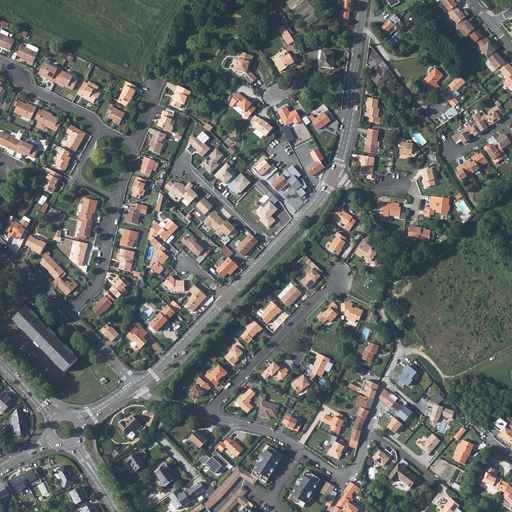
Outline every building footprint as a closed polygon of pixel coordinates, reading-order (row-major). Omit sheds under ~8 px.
[(349,0),(343,0),(343,5),(340,25),(347,26),(351,0),(349,0)] [(449,11),(455,6),(460,1),(459,0),(440,0),(442,2),(449,11)] [(464,17),(468,14),(464,10),(461,13),(455,6),(449,11),(447,12),(450,15),(457,24),(464,17)] [(315,12),(305,20),(309,26),(319,18),(315,12)] [(394,15),(380,29),(385,34),(399,20),(394,15)] [(459,29),(465,36),(468,34),(476,27),(472,21),(469,23),(467,21),(464,17),(457,24),(454,26),(457,30),(459,29)] [(293,42),(284,27),(277,31),(288,47),(294,43),(293,42)] [(476,27),(468,34),(478,45),(486,39),(479,31),(479,30),(476,27)] [(1,28),(0,29),(0,44),(8,49),(13,39),(6,35),(8,32),(1,28)] [(483,53),(487,58),(494,51),(498,48),(495,43),(493,45),(492,46),(488,42),(490,41),(487,38),(486,39),(478,45),(476,47),(482,55),(483,53)] [(20,44),(15,54),(31,62),(36,52),(35,52),(24,47),(20,44)] [(24,47),(35,52),(37,49),(36,48),(27,44),(26,44),(24,47)] [(322,51),(320,67),(332,68),(334,52),(322,51)] [(494,51),(487,58),(489,61),(492,65),(491,66),(494,71),(498,67),(505,61),(502,57),(501,58),(494,51)] [(252,73),(241,52),(240,52),(239,59),(240,59),(237,70),(248,74),(247,76),(252,73)] [(255,56),(241,52),(252,73),(253,72),(250,69),(252,63),(253,63),(255,56)] [(280,73),(286,69),(286,68),(289,66),(290,68),(295,65),(294,63),(291,58),(289,55),(288,56),(286,53),(283,55),(284,57),(275,62),(278,66),(276,67),(280,73)] [(383,61),(377,66),(382,72),(385,70),(386,72),(389,69),(383,61)] [(509,64),(508,64),(505,61),(498,67),(501,71),(501,72),(507,79),(511,75),(511,68),(511,67),(509,64)] [(42,63),(36,73),(42,75),(42,74),(45,75),(44,78),(49,80),(55,68),(47,63),(46,65),(42,63)] [(49,80),(52,82),(59,68),(56,66),(55,68),(49,80)] [(377,66),(371,71),(375,77),(372,79),(377,86),(390,76),(385,70),(382,72),(377,66)] [(429,91),(433,95),(441,87),(437,83),(444,76),(436,68),(430,74),(431,76),(425,83),(430,88),(429,91)] [(62,71),(56,84),(61,86),(63,84),(65,86),(65,87),(70,89),(75,79),(70,77),(71,75),(62,71)] [(252,73),(247,76),(247,79),(252,84),(256,81),(252,73)] [(511,75),(507,79),(503,83),(506,88),(508,86),(511,90),(511,75)] [(444,125),(459,113),(454,106),(464,98),(458,90),(467,83),(461,76),(440,92),(452,107),(438,118),(444,125)] [(84,82),(77,94),(82,96),(83,95),(84,93),(88,95),(87,97),(86,98),(94,103),(97,97),(98,98),(101,93),(97,90),(99,86),(90,82),(89,84),(84,82)] [(136,91),(138,87),(128,82),(124,89),(125,90),(121,97),(118,95),(115,99),(128,106),(129,103),(130,103),(134,95),(135,96),(137,91),(136,91)] [(178,85),(177,88),(190,94),(190,93),(188,92),(188,90),(178,85)] [(175,99),(172,97),(169,104),(179,108),(182,103),(184,104),(186,99),(187,100),(190,94),(177,88),(175,92),(176,92),(175,96),(176,96),(175,99)] [(241,96),(238,93),(232,100),(229,105),(232,107),(235,104),(239,107),(239,108),(245,113),(243,115),(244,116),(244,117),(245,118),(246,118),(247,118),(248,117),(249,116),(255,109),(248,104),(249,103),(241,96)] [(367,97),(366,106),(367,106),(366,116),(369,116),(368,121),(378,122),(379,117),(376,117),(378,108),(376,107),(377,98),(367,97)] [(30,106),(24,103),(18,100),(12,111),(28,119),(34,106),(30,105),(30,106)] [(106,115),(114,119),(116,120),(115,122),(119,125),(125,113),(111,106),(106,115)] [(489,111),(491,114),(486,117),(488,120),(492,125),(499,119),(496,114),(500,112),(498,108),(496,106),(489,111)] [(50,130),(54,131),(58,125),(54,123),(56,119),(44,113),(44,111),(41,110),(40,111),(35,120),(34,122),(36,122),(34,126),(41,129),(43,126),(50,130)] [(329,110),(315,119),(313,115),(309,117),(318,130),(334,118),(329,110)] [(159,120),(157,125),(163,127),(165,130),(172,133),(173,129),(172,125),(170,125),(174,115),(164,111),(162,116),(163,116),(161,121),(159,120)] [(254,116),(249,122),(252,125),(257,118),(254,116)] [(480,132),(486,128),(483,123),(485,122),(481,117),(473,122),(480,132)] [(257,118),(252,125),(256,128),(255,129),(265,137),(273,128),(263,120),(262,121),(258,118),(257,118)] [(207,122),(204,126),(210,130),(212,126),(207,122)] [(469,133),(471,132),(474,136),(480,132),(473,122),(465,128),(469,133)] [(71,135),(65,146),(76,151),(86,133),(71,125),(68,130),(72,133),(71,135)] [(288,129),(285,130),(290,143),(294,140),(288,129)] [(363,145),(362,152),(373,153),(374,147),(375,147),(377,130),(366,129),(364,145),(363,145)] [(18,139),(21,133),(18,132),(16,132),(14,138),(0,130),(0,143),(13,150),(18,140),(18,139)] [(167,135),(155,130),(151,140),(153,141),(149,150),(160,154),(164,144),(162,143),(163,139),(165,139),(167,135)] [(460,139),(463,144),(469,140),(466,135),(462,130),(454,135),(458,141),(460,139)] [(511,132),(506,136),(504,134),(495,141),(496,143),(501,150),(510,143),(511,146),(511,132)] [(191,145),(196,150),(196,151),(202,157),(209,149),(204,143),(202,145),(197,139),(190,136),(187,144),(191,145)] [(29,138),(26,138),(24,140),(23,141),(18,139),(18,140),(13,150),(23,155),(24,152),(27,154),(26,155),(31,157),(36,147),(35,147),(35,145),(35,143),(34,140),(29,138)] [(400,142),(398,153),(404,154),(405,153),(410,153),(413,157),(419,152),(412,143),(400,142)] [(501,150),(496,143),(490,147),(488,145),(484,148),(495,164),(502,159),(500,156),(504,153),(501,150)] [(72,153),(59,146),(57,150),(59,151),(57,156),(57,157),(58,158),(55,163),(61,166),(60,168),(65,171),(69,164),(67,163),(68,161),(69,162),(71,158),(70,157),(72,153)] [(216,148),(199,165),(203,168),(204,168),(205,169),(210,175),(226,158),(216,148)] [(487,163),(481,153),(476,157),(475,155),(471,158),(473,162),(478,169),(487,163)] [(360,155),(359,159),(362,160),(361,169),(360,174),(371,176),(373,157),(360,155)] [(145,161),(141,171),(150,175),(152,169),(156,171),(159,163),(156,161),(145,156),(143,160),(145,161)] [(318,159),(306,168),(312,177),(324,168),(318,159)] [(465,163),(466,163),(463,166),(469,175),(473,173),(478,169),(473,162),(470,164),(468,161),(465,163)] [(262,163),(257,167),(266,178),(269,175),(262,163)] [(216,175),(227,186),(235,179),(227,171),(231,167),(227,164),(216,175)] [(455,174),(460,181),(466,178),(469,175),(463,166),(459,168),(459,167),(456,169),(458,172),(455,174)] [(282,176),(288,183),(300,197),(305,192),(302,188),(303,187),(304,188),(306,186),(302,179),(300,181),(298,178),(301,176),(293,167),(288,171),(289,172),(288,173),(287,172),(282,176)] [(431,167),(420,170),(423,181),(422,182),(424,187),(434,184),(432,180),(433,179),(431,171),(432,171),(431,167)] [(52,170),(50,174),(43,186),(46,188),(46,187),(49,188),(48,188),(50,191),(52,192),(54,192),(56,187),(56,186),(59,179),(60,180),(62,176),(52,170)] [(227,186),(227,187),(236,197),(250,183),(241,173),(235,179),(227,186)] [(147,180),(138,176),(134,186),(135,186),(133,192),(134,192),(133,196),(140,199),(141,195),(143,195),(146,190),(144,189),(147,180)] [(288,183),(282,176),(272,184),(278,192),(288,183)] [(258,180),(253,185),(264,196),(269,191),(258,180)] [(180,201),(183,198),(191,189),(194,186),(190,183),(185,187),(183,184),(176,183),(174,185),(171,182),(166,187),(180,201)] [(198,196),(191,189),(183,198),(189,205),(198,196)] [(279,201),(273,196),(261,207),(263,209),(258,214),(262,219),(260,220),(268,229),(276,221),(272,217),(278,210),(274,206),(279,201)] [(448,198),(430,196),(430,201),(432,203),(432,204),(429,204),(429,209),(435,210),(434,212),(440,213),(439,214),(446,215),(446,214),(447,210),(448,210),(448,204),(447,204),(448,198)] [(80,212),(79,217),(81,217),(92,220),(94,210),(96,210),(98,201),(84,198),(82,203),(83,203),(81,213),(80,212)] [(204,199),(197,207),(205,216),(213,208),(204,199)] [(379,203),(379,208),(381,208),(380,216),(388,217),(388,215),(399,216),(400,207),(398,207),(398,203),(390,202),(390,205),(379,203)] [(129,216),(127,216),(125,221),(138,224),(142,208),(132,206),(130,214),(129,216)] [(341,206),(334,217),(347,226),(353,217),(343,211),(344,209),(341,206)] [(210,227),(216,232),(226,223),(217,214),(218,213),(215,211),(203,222),(210,227)] [(9,216),(4,225),(8,228),(6,232),(9,234),(8,235),(12,237),(16,240),(17,238),(21,240),(27,229),(29,224),(22,220),(19,224),(15,222),(14,223),(11,222),(13,218),(9,216)] [(92,220),(81,217),(80,221),(83,222),(79,237),(85,238),(87,237),(87,236),(90,236),(94,220),(92,220)] [(151,231),(151,235),(154,238),(158,234),(166,241),(179,228),(170,221),(162,230),(153,222),(151,231)] [(216,232),(216,233),(221,238),(225,234),(228,237),(231,234),(234,237),(239,233),(228,221),(226,223),(216,232)] [(409,226),(408,236),(419,237),(418,239),(428,240),(430,230),(420,228),(420,227),(409,226)] [(121,237),(120,244),(133,246),(134,241),(137,238),(138,231),(125,228),(124,233),(125,233),(124,238),(121,237)] [(27,229),(21,240),(24,242),(30,231),(27,229)] [(249,233),(234,249),(243,257),(257,241),(249,233)] [(339,234),(329,250),(339,256),(342,251),(341,251),(346,243),(345,242),(347,239),(339,234)] [(154,238),(151,235),(149,240),(160,250),(155,255),(155,256),(154,257),(154,260),(151,262),(150,267),(159,275),(164,270),(162,268),(162,266),(169,258),(164,253),(167,249),(160,243),(154,238)] [(31,236),(27,245),(36,250),(35,251),(42,254),(48,242),(42,239),(41,241),(31,236)] [(200,254),(205,258),(211,252),(206,248),(205,249),(192,237),(189,240),(186,237),(181,242),(197,257),(200,254)] [(88,243),(74,240),(73,245),(76,246),(73,259),(76,260),(76,262),(79,265),(82,266),(83,261),(84,262),(86,252),(85,251),(85,248),(87,248),(88,243)] [(356,254),(362,258),(362,257),(368,261),(368,262),(374,266),(376,266),(380,259),(376,256),(377,254),(371,250),(373,248),(365,243),(362,249),(360,247),(356,254)] [(225,245),(221,250),(229,257),(233,253),(225,245)] [(135,251),(121,248),(120,252),(118,252),(117,257),(119,258),(118,259),(122,260),(122,262),(121,262),(120,263),(119,268),(131,270),(135,251)] [(47,253),(41,264),(43,266),(51,257),(47,253)] [(51,257),(43,266),(42,266),(45,269),(46,269),(56,279),(59,276),(65,271),(51,257)] [(226,261),(216,271),(223,277),(233,267),(235,269),(237,266),(229,258),(226,261)] [(323,273),(315,265),(313,266),(312,268),(312,269),(307,275),(308,276),(304,280),(303,279),(300,282),(308,290),(311,287),(312,287),(316,283),(315,282),(320,277),(320,276),(323,273)] [(114,285),(110,289),(119,298),(122,294),(121,293),(126,289),(124,287),(126,285),(127,286),(130,283),(124,276),(121,279),(118,275),(112,281),(117,286),(115,287),(114,285)] [(56,279),(53,282),(58,287),(60,285),(63,289),(62,290),(66,294),(69,294),(79,285),(74,280),(71,283),(69,281),(68,281),(67,281),(66,281),(64,282),(59,276),(56,279)] [(171,276),(165,283),(168,286),(167,287),(172,290),(175,290),(175,292),(185,291),(185,281),(178,281),(178,282),(176,282),(175,281),(175,279),(171,276)] [(195,285),(190,291),(193,295),(188,300),(190,301),(186,305),(193,312),(197,308),(197,307),(198,305),(199,306),(208,298),(195,285)] [(293,286),(281,300),(288,307),(301,294),(293,286)] [(115,299),(109,293),(106,295),(98,302),(99,303),(93,309),(99,315),(104,311),(104,312),(111,305),(113,302),(112,302),(115,299)] [(174,301),(169,306),(173,309),(178,304),(174,301)] [(258,314),(260,316),(268,324),(278,313),(279,314),(281,311),(272,302),(263,312),(261,310),(258,313),(258,314)] [(321,313),(317,318),(323,324),(328,319),(331,322),(337,315),(334,312),(337,310),(337,306),(333,302),(328,306),(329,308),(323,314),(321,313)] [(349,302),(345,302),(345,316),(347,317),(346,319),(354,323),(355,320),(358,321),(360,318),(363,311),(357,309),(356,310),(352,307),(353,304),(349,302)] [(178,304),(173,309),(177,313),(182,308),(178,304)] [(168,305),(149,325),(157,332),(175,312),(173,309),(168,305)] [(78,359),(73,354),(74,353),(79,358),(83,354),(78,349),(76,350),(74,348),(71,350),(71,351),(66,346),(67,345),(65,347),(56,337),(57,335),(56,336),(54,333),(49,328),(50,328),(48,329),(38,319),(40,318),(40,317),(39,318),(37,316),(37,315),(37,316),(32,311),(33,310),(31,312),(26,307),(27,306),(13,319),(15,318),(19,323),(18,324),(19,324),(26,331),(26,332),(27,331),(36,341),(35,342),(36,342),(36,341),(43,349),(44,348),(54,358),(53,359),(60,366),(60,367),(61,366),(66,370),(65,372),(78,359),(78,358),(78,359)] [(257,323),(253,320),(242,332),(244,334),(241,337),(248,344),(252,339),(251,338),(252,336),(253,337),(258,332),(259,332),(262,329),(257,323)] [(107,323),(101,330),(105,333),(113,340),(120,334),(112,325),(111,327),(107,323)] [(133,331),(128,337),(134,343),(135,341),(138,344),(137,346),(141,349),(148,342),(144,338),(148,334),(142,327),(139,331),(136,334),(133,331)] [(246,349),(238,341),(232,348),(232,349),(225,357),(233,365),(238,360),(237,359),(239,357),(240,357),(244,354),(243,353),(246,349)] [(365,349),(362,358),(371,362),(373,356),(372,356),(373,353),(374,353),(376,354),(379,346),(374,344),(370,342),(367,349),(365,349)] [(329,362),(330,359),(326,357),(318,353),(316,358),(317,358),(315,362),(316,363),(312,372),(322,377),(325,370),(328,372),(330,371),(333,364),(329,362)] [(272,366),(271,365),(262,374),(266,378),(271,373),(272,375),(275,373),(280,378),(283,378),(288,373),(287,372),(289,370),(281,362),(278,365),(274,361),(272,364),(273,365),(272,366)] [(399,381),(397,383),(403,388),(405,386),(407,388),(413,381),(412,380),(417,374),(414,371),(416,368),(411,364),(409,367),(408,366),(403,373),(404,374),(399,381)] [(219,383),(218,382),(217,381),(222,376),(223,377),(227,373),(219,365),(214,370),(213,370),(210,373),(208,372),(205,375),(216,386),(219,383)] [(359,365),(355,370),(362,374),(365,369),(359,365)] [(300,380),(297,381),(293,384),(299,392),(309,384),(310,386),(315,383),(309,374),(305,377),(304,375),(299,378),(300,380)] [(186,394),(192,399),(195,396),(197,395),(199,397),(205,390),(207,391),(210,388),(199,377),(196,381),(198,382),(191,389),(186,394)] [(374,397),(379,385),(367,380),(367,381),(366,383),(365,382),(363,386),(361,389),(360,389),(359,392),(365,395),(374,398),(374,397)] [(244,393),(236,401),(247,413),(253,407),(249,402),(251,400),(250,399),(255,393),(250,388),(244,394),(244,393)] [(391,394),(384,390),(379,399),(390,408),(398,399),(392,394),(391,394)] [(0,396),(0,409),(3,412),(14,401),(5,392),(0,396)] [(260,393),(257,406),(261,407),(259,416),(267,418),(268,416),(270,416),(276,418),(279,405),(264,401),(266,396),(263,396),(263,393),(260,393)] [(374,401),(374,398),(365,395),(364,397),(361,395),(356,403),(359,405),(361,406),(358,414),(359,415),(355,422),(356,422),(362,425),(368,414),(374,401)] [(434,409),(430,421),(439,424),(441,418),(452,421),(455,412),(438,407),(438,405),(430,401),(428,407),(434,409)] [(405,406),(398,416),(406,423),(413,413),(405,406)] [(343,415),(337,412),(333,419),(326,415),(322,421),(329,425),(331,424),(332,425),(330,429),(338,434),(341,429),(340,428),(344,421),(341,420),(343,415)] [(12,414),(14,432),(17,432),(18,435),(25,435),(25,431),(27,431),(25,413),(12,414)] [(285,426),(289,429),(289,428),(293,430),(297,432),(302,423),(291,416),(290,417),(286,414),(282,423),(286,425),(285,426)] [(123,421),(118,425),(127,434),(128,434),(132,430),(139,423),(132,415),(125,422),(123,421)] [(381,417),(378,421),(380,423),(386,429),(393,422),(384,415),(381,417)] [(393,422),(386,429),(394,436),(395,437),(405,426),(397,418),(393,422)] [(500,418),(491,425),(502,432),(499,435),(511,443),(511,430),(505,426),(508,423),(500,418)] [(358,442),(362,425),(356,422),(355,422),(349,444),(357,447),(357,445),(358,442)] [(462,428),(454,437),(458,440),(466,431),(463,427),(462,428)] [(196,431),(189,438),(200,448),(206,441),(196,431)] [(417,446),(428,454),(441,440),(431,434),(424,443),(422,441),(417,446)] [(232,440),(228,437),(223,443),(222,442),(217,447),(221,451),(225,447),(236,456),(243,449),(232,439),(232,440)] [(458,453),(455,460),(464,463),(469,452),(470,452),(474,443),(463,439),(461,444),(460,444),(457,452),(458,453)] [(330,448),(328,454),(339,459),(342,454),(341,454),(343,450),(345,452),(348,448),(335,441),(331,449),(330,448)] [(282,455),(269,446),(254,469),(255,469),(251,474),(238,465),(235,469),(232,472),(229,476),(225,481),(223,482),(215,490),(209,496),(205,500),(202,503),(205,507),(206,508),(207,509),(220,497),(241,476),(254,484),(258,478),(260,480),(261,478),(266,482),(275,468),(273,467),(275,464),(276,464),(278,462),(279,463),(281,459),(280,459),(282,455)] [(398,460),(396,452),(394,450),(391,453),(386,449),(383,452),(379,449),(375,454),(373,455),(373,456),(375,458),(375,463),(380,463),(387,468),(392,460),(395,463),(398,460)] [(137,452),(126,460),(129,464),(130,463),(135,470),(145,464),(138,455),(137,452)] [(235,469),(217,452),(213,457),(212,456),(204,464),(214,473),(223,464),(232,472),(235,469)] [(165,463),(151,473),(161,488),(174,479),(167,470),(169,469),(165,463)] [(399,464),(388,477),(394,482),(398,478),(410,487),(417,478),(399,464)] [(59,468),(54,470),(63,488),(73,483),(65,467),(60,469),(59,468)] [(497,490),(498,489),(502,480),(502,479),(497,477),(495,479),(494,479),(494,478),(491,477),(495,470),(489,467),(484,476),(480,474),(478,479),(493,486),(492,488),(497,490)] [(34,468),(22,474),(27,484),(35,480),(37,484),(41,482),(39,478),(34,468)] [(311,476),(306,472),(296,486),(298,487),(297,490),(296,490),(294,492),(293,491),(291,495),(292,495),(289,499),(303,508),(318,485),(317,484),(320,480),(312,474),(311,476)] [(27,484),(22,474),(10,481),(17,493),(29,487),(27,484)] [(502,480),(498,489),(499,490),(505,492),(509,484),(502,480)] [(215,490),(206,481),(201,484),(199,481),(188,489),(187,487),(185,488),(194,497),(205,490),(209,496),(215,490)] [(327,482),(321,493),(329,498),(330,495),(331,495),(334,490),(335,487),(327,482)] [(343,495),(343,496),(350,501),(351,498),(353,496),(351,495),(354,492),(358,494),(360,489),(353,484),(352,483),(350,482),(347,486),(345,490),(344,491),(345,492),(345,493),(343,495)] [(511,483),(510,482),(509,484),(505,492),(502,497),(511,505),(511,483)] [(4,484),(0,485),(0,498),(9,494),(7,491),(4,484)] [(82,487),(70,493),(76,504),(88,498),(82,487)] [(177,489),(168,495),(171,500),(170,501),(175,509),(182,505),(182,506),(190,502),(188,499),(192,496),(193,497),(194,497),(185,488),(182,490),(183,492),(181,493),(177,489)] [(245,493),(240,488),(218,511),(228,511),(238,502),(244,507),(240,511),(252,511),(250,510),(253,505),(243,496),(245,493)] [(326,504),(326,505),(330,507),(331,506),(335,498),(331,495),(330,495),(329,498),(326,504)] [(334,511),(333,511),(341,511),(343,510),(345,511),(357,511),(359,510),(349,502),(350,501),(343,496),(342,498),(339,502),(336,507),(335,508),(334,511)] [(445,507),(441,511),(454,511),(460,506),(451,499),(445,506),(445,507)] [(82,509),(83,511),(96,511),(93,503),(82,509)] [(199,511),(200,511),(205,507),(202,503),(189,511),(199,511)]
